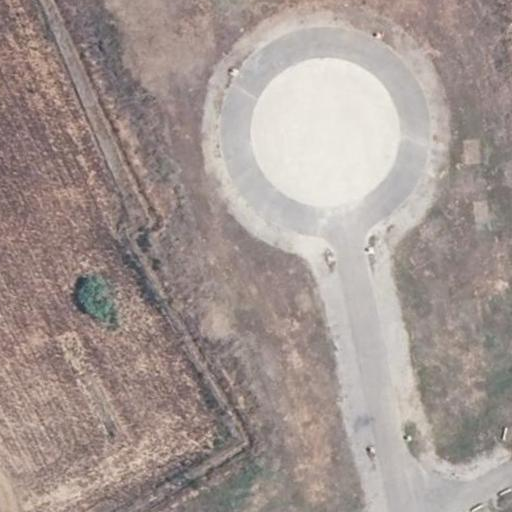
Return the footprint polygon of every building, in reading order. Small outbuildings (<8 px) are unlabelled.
[(330,51),(360,60),(369,30),(338,22),(330,51)] [(288,58),(319,55),(315,24),(285,27),(288,58)] [(264,49),(229,73),(246,97),(281,73),(264,49)] [(218,156),(224,186),(246,181),(239,151),(218,156)] [(509,347),(509,327),(486,328),(487,347),(509,347)] [(357,408),(327,415),(335,447),(364,441),(357,408)]
